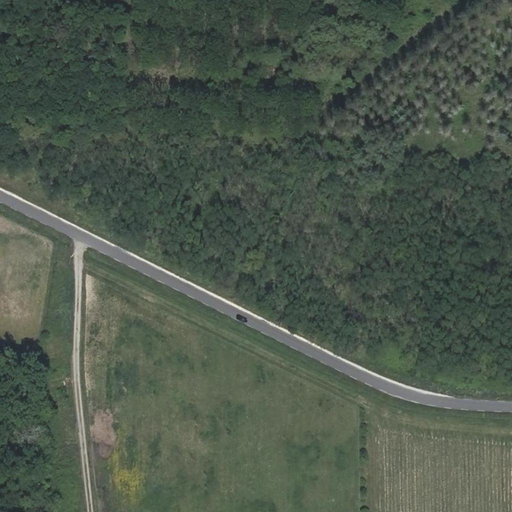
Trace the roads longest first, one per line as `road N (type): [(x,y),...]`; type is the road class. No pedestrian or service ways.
road 1 (residential): [(511,405),(452,403),(394,389),(0,193)]
road 2 (track): [(88,511),(77,359),(81,233)]
